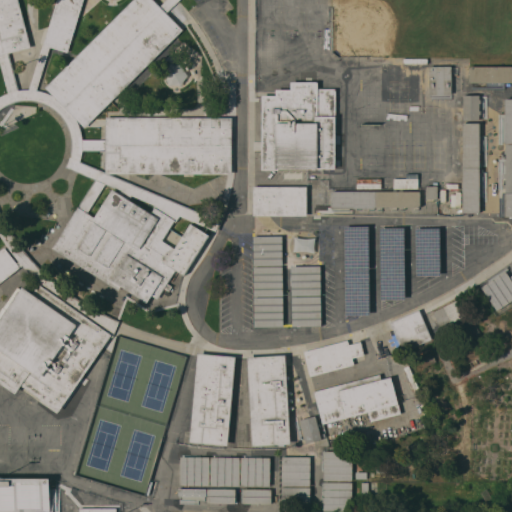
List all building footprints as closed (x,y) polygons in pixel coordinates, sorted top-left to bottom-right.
[(0,0),(19,0),(31,46),(9,52),(0,54),(0,0)] [(43,44),(56,0),(83,0),(67,52),(50,46),(43,44)] [(45,87),(132,0),(154,0),(160,5),(167,12),(183,29),(85,127),(77,119),(53,95),(45,87)] [(160,5),(165,0),(179,0),(167,12),(160,5)] [(0,95),(1,95),(5,93),(8,92),(0,62),(0,54),(9,52),(19,89),(22,89),(29,89),(43,44),(50,46),(37,89),(43,91),(49,93),(53,95),(77,119),(80,126),(82,132),(83,139),(105,139),(106,150),(82,150),(82,154),(80,160),(106,171),(106,173),(109,173),(221,220),(217,231),(180,215),(176,222),(174,221),(175,219),(155,206),(154,208),(153,207),(155,204),(132,195),(129,199),(97,178),(96,179),(66,166),(70,156),(71,147),(71,141),(71,135),(69,129),(66,123),(62,117),(57,111),(52,108),(49,105),(44,103),(36,101),(29,100),(23,100),(19,101),(13,102),(8,104),(3,107),(0,110),(0,212),(5,222),(9,229),(16,238),(20,244),(33,260),(41,268),(56,282),(63,287),(74,296),(85,302),(94,308),(108,315),(120,320),(113,337),(111,336),(112,334),(103,327),(104,325),(84,315),(45,287),(39,283),(31,274),(27,270),(22,265),(20,266),(17,261),(18,260),(15,257),(9,249),(4,241),(1,237),(0,235),(0,95)] [(452,65),(451,94),(429,94),(429,65),(452,65)] [(511,66),(511,82),(469,82),(469,66),(511,66)] [(262,95),(276,95),(276,89),(291,89),(291,81),(318,81),(318,88),(336,88),(336,169),(262,169),(262,95)] [(463,94),(479,94),(479,99),(481,99),(481,102),(479,102),(479,110),(480,110),(480,114),(479,114),(479,119),(463,119),(463,94)] [(511,98),(504,98),(503,216),(511,216),(511,98)] [(106,173),(106,171),(106,150),(105,139),(105,116),(232,117),(232,173),(109,173),(106,173)] [(463,122),(480,122),(480,212),(462,212),(463,122)] [(151,213),(154,208),(155,206),(175,219),(174,221),(162,240),(175,248),(191,222),(210,235),(184,275),(176,270),(168,283),(172,285),(169,290),(165,288),(158,298),(152,295),(147,302),(121,285),(118,290),(52,247),(78,206),(79,207),(96,179),(97,178),(129,199),(151,213)] [(253,185),(307,185),(307,215),(253,215),(253,185)] [(437,185),(437,198),(426,198),(426,185),(437,185)] [(420,191),(420,206),(376,206),(376,208),(331,208),(331,190),(420,191)] [(342,226),(370,226),(370,313),(342,316),(342,226)] [(380,227),(406,227),(406,300),(380,300),(380,227)] [(415,227),(440,227),(440,275),(415,275),(415,227)] [(253,235),(282,235),(283,265),(254,265),(253,235)] [(0,249),(5,246),(17,261),(20,266),(0,281),(0,249)] [(291,265),(321,265),(321,295),(292,295),(291,265)] [(254,296),(254,266),(283,266),(283,295),(254,296)] [(511,300),(497,310),(481,286),(505,270),(511,280),(511,300)] [(59,411),(22,385),(16,393),(0,382),(0,318),(23,285),(33,292),(39,283),(45,287),(84,315),(104,325),(103,327),(112,334),(111,336),(59,411)] [(292,296),(321,295),(321,325),(292,326),(292,296)] [(255,326),(254,297),(283,296),(284,325),(255,326)] [(460,298),(467,314),(441,327),(433,311),(460,298)] [(420,309),(432,339),(402,351),(390,321),(420,309)] [(480,333),(473,337),(473,335),(470,336),(464,324),(473,319),(480,333)] [(348,339),(349,344),(361,340),(365,354),(353,357),(354,364),(310,375),(304,350),(348,339)] [(436,361),(423,367),(418,357),(432,351),(436,361)] [(198,352),(236,356),(228,445),(190,441),(198,352)] [(291,443),(252,445),(247,356),(286,354),(291,443)] [(368,412),(366,412),(366,413),(360,415),(359,414),(322,423),(314,391),(380,373),(382,378),(392,376),(401,413),(370,421),(368,412)] [(322,438),(306,442),(305,439),(304,439),(303,435),(304,435),(302,428),(301,428),(300,424),(301,424),(299,419),(316,415),(322,438)] [(324,450),(352,450),(352,480),(324,480),(324,450)] [(180,485),(180,456),(209,456),(209,485),(180,485)] [(210,456),(240,456),(239,485),(210,485),(210,456)] [(240,485),(241,456),(270,457),(270,485),(240,485)] [(282,456),(310,456),(310,485),(282,485),(282,456)] [(368,470),(368,479),(354,478),(355,470),(368,470)] [(50,511),(0,511),(0,477),(50,477),(50,511)] [(324,481),(352,481),(352,511),(323,510),(324,481)] [(281,501),(281,486),(310,486),(310,501),(281,501)] [(205,488),(179,488),(179,501),(205,501),(205,488)] [(207,503),(207,488),(235,488),(235,503),(207,503)] [(243,503),(243,488),(271,488),(271,503),(243,503)]
